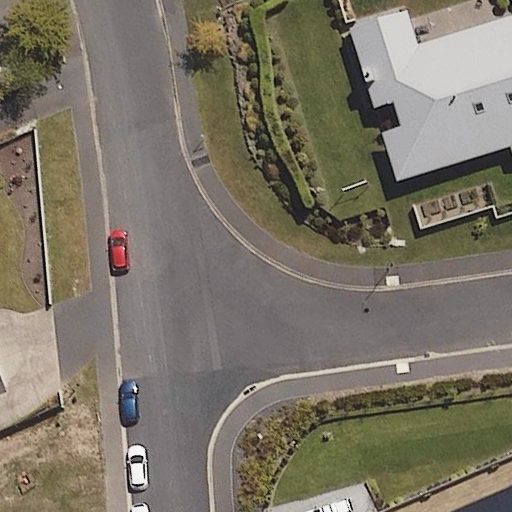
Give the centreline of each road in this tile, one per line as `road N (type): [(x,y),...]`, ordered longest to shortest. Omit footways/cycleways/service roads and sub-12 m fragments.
road 1 (residential): [(159,346),(511,307)]
road 2 (residential): [(117,0),(159,346)]
road 3 (residential): [(159,346),(170,511)]
